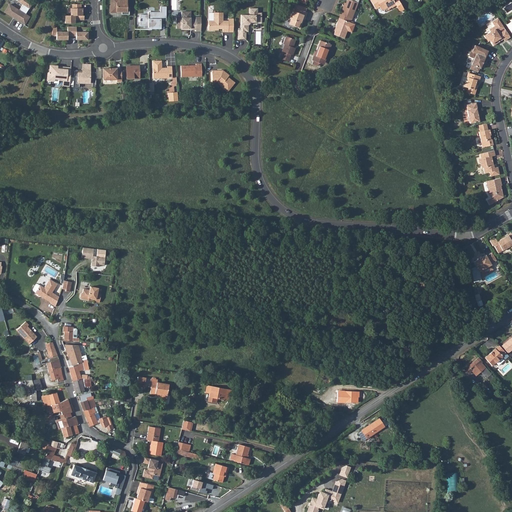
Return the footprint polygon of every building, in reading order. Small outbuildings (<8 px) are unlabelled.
[(9,5),(5,12),(14,18),(15,16),(19,19),(18,20),(24,24),(29,17),(25,14),(32,3),(27,0),(19,0),(19,2),(23,4),(19,11),(9,5)] [(122,15),(129,15),(129,8),(127,8),(126,0),(110,0),(111,6),(110,6),(110,13),(117,13),(117,12),(122,12),(122,15)] [(343,9),(340,16),(348,18),(352,20),(357,4),(347,0),(344,9),(343,9)] [(394,5),(391,0),(370,0),(368,1),(374,10),(378,8),(379,11),(383,12),(391,7),(392,8),(395,6),(398,12),(402,10),(398,3),(394,5)] [(81,4),(72,4),(72,8),(71,8),(71,16),(65,16),(65,23),(75,23),(75,19),(76,19),(76,20),(84,20),(84,16),(81,16),(81,14),(82,14),(82,8),(81,8),(81,4)] [(166,21),(166,7),(160,7),(160,12),(148,12),(148,15),(140,15),(140,19),(139,19),(139,21),(140,21),(140,25),(148,25),(148,27),(151,28),(151,29),(161,29),(161,20),(166,21)] [(238,30),(238,40),(246,40),(246,32),(243,32),(244,28),(248,28),(248,25),(251,23),(256,23),(256,22),(261,22),(262,13),(258,13),(257,9),(249,9),(249,15),(241,15),(241,30),(238,30)] [(304,13),(296,9),(294,13),(291,12),(288,19),(290,20),(288,25),(298,29),(300,24),(299,24),(300,20),(302,21),(305,13),(304,13)] [(176,18),(176,29),(186,29),(186,30),(195,30),(195,31),(201,31),(201,17),(196,17),(196,18),(191,18),(191,12),(182,11),(181,18),(176,18)] [(223,13),(213,13),(213,21),(208,21),(208,30),(215,30),(216,29),(222,29),(222,32),(228,32),(228,22),(223,22),(223,21),(223,13)] [(223,21),(223,22),(228,22),(228,32),(233,32),(233,18),(228,18),(228,21),(223,21)] [(492,31),(486,36),(490,41),(491,40),(494,45),(505,38),(506,40),(511,36),(506,29),(502,32),(500,30),(505,27),(498,18),(493,21),(496,25),(491,29),(492,31)] [(346,23),(339,20),(336,28),(337,29),(334,37),(344,40),(347,32),(351,34),(354,26),(350,24),(346,23)] [(57,28),(53,28),(52,36),(56,36),(56,39),(67,40),(67,38),(68,38),(68,36),(76,36),(76,38),(77,38),(77,40),(87,40),(87,32),(76,32),(76,27),(67,27),(67,32),(57,32),(57,28)] [(282,52),(280,58),(287,61),(289,55),(291,55),(294,49),(290,47),(291,44),(292,45),(294,40),(284,36),(282,44),(283,44),(280,52),(282,52)] [(310,61),(312,62),(319,64),(324,61),(330,46),(319,42),(316,52),(314,52),(313,54),(310,61)] [(473,63),(471,68),(480,71),(481,67),(482,68),(489,50),(474,44),(470,54),(471,56),(475,58),(474,58),(473,62),(473,63)] [(153,61),(153,78),(172,78),(172,66),(167,67),(167,68),(162,68),(161,61),(153,61)] [(74,76),(73,87),(79,87),(79,84),(83,84),(83,83),(92,83),(92,87),(95,87),(96,72),(90,72),(90,64),(82,64),(82,71),(82,73),(78,73),(78,76),(74,76)] [(181,66),(181,77),(202,76),(201,64),(196,64),(196,65),(181,66)] [(48,73),(47,80),(54,81),(54,79),(59,79),(59,80),(63,80),(70,81),(71,68),(63,67),(63,70),(57,69),(57,67),(57,66),(50,66),(49,72),(48,73)] [(139,66),(126,66),(127,79),(139,78),(139,66)] [(122,81),(121,69),(116,69),(116,68),(103,69),(103,80),(116,80),(116,81),(122,81)] [(212,71),(212,83),(216,83),(217,81),(221,84),(221,85),(228,91),(234,83),(227,77),(229,76),(225,72),(222,72),(222,71),(212,71)] [(466,81),(465,86),(470,87),(468,92),(476,94),(478,89),(477,89),(479,80),(480,80),(481,76),(469,73),(467,77),(469,77),(468,81),(466,81)] [(476,103),(467,104),(469,115),(468,116),(469,120),(470,120),(471,122),(479,121),(477,113),(479,113),(476,103)] [(487,122),(479,124),(480,130),(479,131),(482,146),(493,144),(492,139),(490,139),(490,134),(491,134),(490,129),(488,129),(487,122)] [(484,156),(481,157),(478,158),(479,163),(480,162),(481,167),(483,167),(484,172),(489,171),(490,176),(499,174),(498,166),(494,167),(492,156),(495,155),(494,150),(483,152),(484,156)] [(500,179),(487,181),(489,191),(486,193),(488,198),(486,200),(488,204),(495,201),(495,199),(497,198),(498,199),(502,196),(500,186),(501,185),(500,179)] [(497,241),(493,243),(497,251),(509,245),(511,249),(511,248),(511,233),(510,231),(507,233),(504,234),(504,235),(496,240),(497,241)] [(83,248),(81,258),(92,259),(91,266),(99,267),(99,265),(104,266),(105,257),(93,256),(93,248),(83,248)] [(476,265),(470,268),(473,280),(480,279),(478,269),(490,262),(490,261),(495,258),(491,251),(486,254),(485,253),(480,256),(480,255),(477,257),(477,258),(473,260),(476,265)] [(36,293),(51,302),(51,304),(56,307),(59,297),(56,294),(53,292),(58,284),(50,279),(45,288),(40,285),(36,292),(36,293)] [(69,282),(64,281),(63,285),(62,289),(66,290),(66,291),(70,292),(72,282),(69,282)] [(80,297),(81,299),(88,300),(88,298),(96,300),(95,301),(100,302),(101,294),(98,293),(99,288),(90,286),(90,290),(83,289),(83,292),(81,293),(80,297)] [(16,330),(19,333),(31,330),(27,326),(29,325),(26,322),(16,330)] [(65,326),(62,326),(63,331),(65,331),(65,340),(73,341),(74,327),(67,326),(65,326)] [(31,330),(19,333),(20,335),(28,344),(36,337),(31,330)] [(501,335),(506,342),(510,340),(506,335),(504,336),(503,334),(501,335)] [(511,337),(510,340),(506,342),(503,345),(507,350),(509,349),(510,350),(511,348),(511,334),(511,335),(511,337)] [(68,353),(69,355),(81,353),(80,350),(79,347),(76,347),(74,344),(64,343),(67,353),(68,353)] [(505,360),(509,356),(506,353),(500,346),(496,349),(486,358),(493,366),(503,357),(505,360)] [(40,363),(39,357),(41,357),(40,352),(33,354),(36,364),(40,363)] [(81,353),(69,355),(72,365),(82,362),(80,355),(82,355),(81,353)] [(478,358),(464,369),(468,373),(471,370),(475,375),(485,368),(481,363),(482,362),(478,358)] [(72,365),(68,366),(71,374),(76,392),(85,390),(81,377),(80,374),(78,369),(89,368),(87,359),(84,359),(84,362),(82,362),(72,365)] [(59,360),(54,361),(46,363),(51,381),(57,379),(57,382),(64,381),(63,378),(62,375),(59,360)] [(136,376),(135,385),(138,386),(139,384),(143,385),(144,377),(136,376)] [(36,400),(35,390),(42,389),(39,378),(32,380),(26,381),(28,401),(36,400)] [(150,378),(148,387),(150,387),(149,394),(154,395),(154,394),(158,394),(157,399),(166,400),(169,384),(157,383),(157,379),(150,378)] [(232,388),(206,385),(205,393),(208,393),(208,397),(218,398),(217,400),(223,401),(224,397),(230,398),(232,388)] [(338,399),(338,403),(345,403),(345,402),(352,403),(352,405),(354,405),(354,403),(356,403),(357,391),(338,390),(338,399)] [(41,396),(44,405),(48,405),(49,408),(52,407),(60,405),(60,404),(56,393),(48,394),(41,396)] [(85,394),(79,396),(84,410),(89,408),(87,400),(94,400),(95,400),(95,397),(94,396),(93,395),(87,397),(86,397),(85,394)] [(60,405),(52,407),(54,413),(56,412),(61,410),(61,409),(72,406),(71,402),(69,403),(68,400),(60,404),(60,405)] [(89,408),(84,410),(89,426),(91,425),(98,423),(94,411),(95,411),(93,407),(96,406),(94,400),(87,400),(89,408)] [(61,410),(56,412),(58,420),(64,418),(64,420),(75,416),(72,406),(61,409),(61,410)] [(58,420),(56,421),(56,423),(57,426),(58,429),(61,429),(76,424),(77,424),(75,416),(64,420),(64,418),(58,420)] [(182,427),(181,428),(190,430),(192,421),(184,419),(182,427)] [(362,432),(358,434),(363,441),(383,428),(378,419),(361,431),(362,432)] [(76,424),(61,429),(63,437),(79,433),(76,424)] [(149,425),(147,439),(151,440),(149,453),(161,455),(163,441),(157,441),(159,427),(149,425)] [(39,447),(21,441),(17,451),(25,454),(26,451),(28,452),(29,448),(27,447),(27,446),(41,451),(42,448),(39,447)] [(186,451),(188,444),(178,441),(176,448),(186,451)] [(76,445),(71,443),(66,455),(72,457),(76,445)] [(125,451),(107,444),(104,450),(118,456),(118,454),(126,458),(125,451)] [(46,451),(44,457),(63,463),(64,460),(62,459),(63,458),(53,455),(56,448),(46,445),(46,446),(45,450),(44,451),(46,451)] [(234,461),(234,462),(244,465),(244,464),(248,465),(250,460),(246,459),(249,448),(239,445),(237,454),(232,452),(230,460),(234,461)] [(176,448),(175,454),(200,461),(201,456),(186,451),(176,448)] [(150,458),(144,457),(143,462),(148,464),(147,469),(144,469),(143,476),(152,478),(153,474),(159,475),(162,462),(157,461),(157,460),(150,458)] [(48,459),(44,458),(39,470),(48,473),(50,468),(47,467),(48,463),(47,462),(48,459)] [(18,463),(16,467),(24,469),(31,472),(32,468),(18,463)] [(213,480),(220,482),(225,467),(216,464),(214,470),(216,471),(213,480)] [(96,473),(74,465),(70,474),(92,483),(96,473)] [(351,466),(347,465),(342,467),(340,474),(347,476),(351,466)] [(225,467),(220,482),(222,482),(225,473),(227,474),(228,468),(225,467)] [(106,468),(102,480),(118,485),(118,489),(121,490),(125,476),(119,474),(120,472),(106,468)] [(447,473),(449,492),(460,491),(458,472),(447,473)] [(340,497),(345,482),(342,481),(343,479),(342,478),(336,481),(333,491),(326,488),(325,492),(323,491),(319,493),(317,498),(313,497),(307,511),(317,511),(319,509),(318,508),(319,506),(323,508),(326,500),(327,501),(331,499),(332,498),(335,499),(336,496),(340,497)] [(212,485),(193,479),(191,488),(195,489),(196,488),(199,489),(198,492),(205,494),(206,491),(204,490),(204,487),(211,489),(212,485)] [(136,498),(144,500),(147,502),(149,495),(150,496),(154,485),(140,482),(137,492),(138,492),(136,498)] [(185,492),(168,487),(165,499),(169,500),(170,497),(175,498),(177,498),(178,495),(183,496),(185,492)] [(4,498),(1,508),(8,510),(11,500),(4,498)] [(135,498),(131,511),(134,511),(140,511),(144,500),(136,498),(135,498)]
